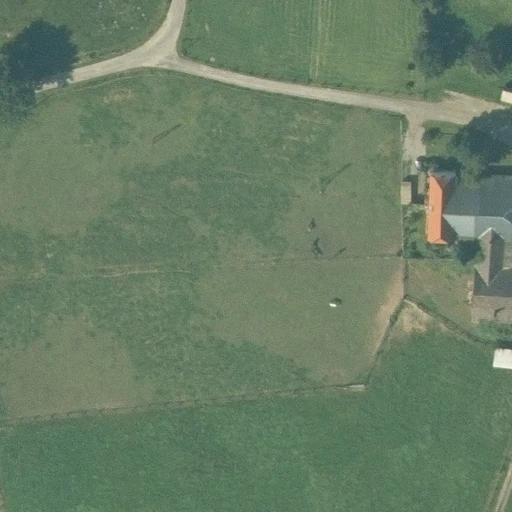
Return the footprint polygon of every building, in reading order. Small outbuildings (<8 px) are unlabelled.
[(456,172),(432,170),(427,233),(450,235),(451,232),(462,233),(475,234),(504,237),(510,237),(511,207),(511,178),(456,174),(456,172)] [(501,268),(511,268),(511,207),(510,237),(504,237),(501,268)] [(460,254),(473,255),(475,234),(462,233),(460,254)] [(504,237),(475,234),(473,255),(473,265),(501,268),(504,237)] [(473,265),(469,307),(503,310),(511,310),(511,268),(501,268),(473,265)] [(468,321),(502,324),(503,310),(469,307),(468,321)] [(511,310),(503,310),(502,324),(511,325),(511,310)] [(511,353),(496,352),(494,367),(511,369),(511,353)]
